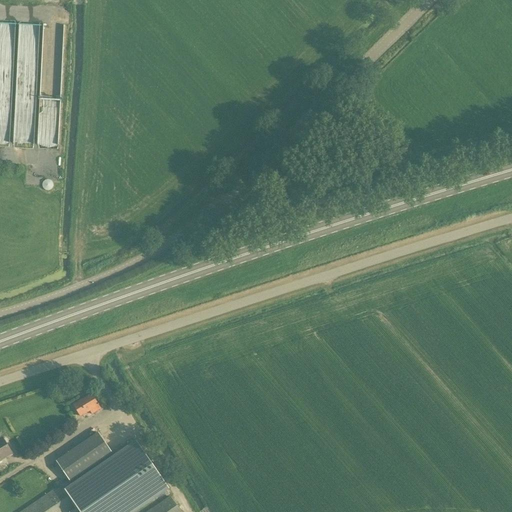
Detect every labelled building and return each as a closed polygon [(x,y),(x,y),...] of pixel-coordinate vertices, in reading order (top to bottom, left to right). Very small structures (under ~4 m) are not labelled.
[(5,125),(0,134),(0,136),(13,132),(14,133),(23,134),(34,139),(34,128),(40,146),(58,147),(59,125),(38,124),(43,22),(24,21),(15,39),(16,24),(0,23),(0,68),(17,63),(4,88),(0,87),(0,84),(1,83),(0,80),(0,95),(15,91),(14,105),(0,103),(0,110),(36,113),(1,124),(5,125)] [(50,181),(43,182),(44,190),(51,188),(50,181)] [(92,414),(100,409),(92,394),(74,405),(80,416),(90,410),(92,414)] [(112,452),(98,432),(56,461),(70,482),(112,452)] [(0,460),(12,453),(4,439),(0,441),(0,460)] [(181,511),(170,495),(145,511),(131,511),(166,487),(134,440),(70,484),(68,480),(63,483),(20,511),(181,511)]
